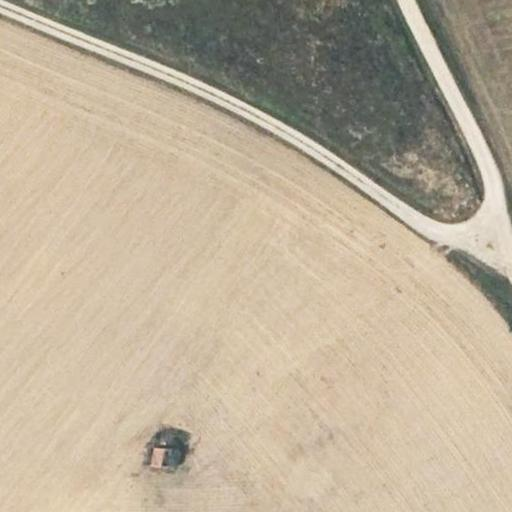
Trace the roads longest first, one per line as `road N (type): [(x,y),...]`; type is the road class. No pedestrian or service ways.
road 1 (track): [(0,7),(255,114),(421,224),(494,258)]
road 2 (unclassified): [(494,258),(490,168),(407,0)]
